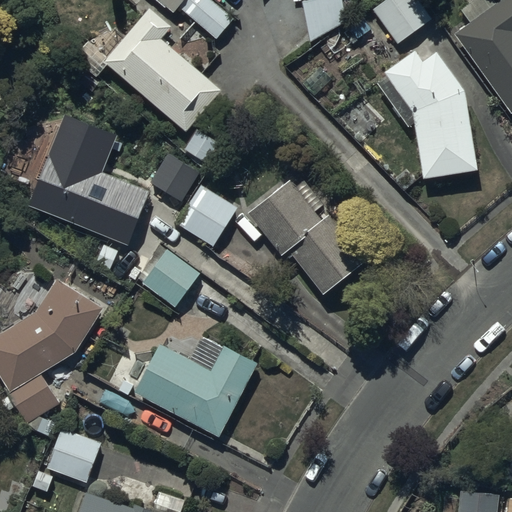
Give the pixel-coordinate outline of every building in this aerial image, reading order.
[(156,0),(164,6),(166,4),(173,9),(178,4),(217,36),(234,16),(214,0),(156,0)] [(342,0),(302,0),(308,38),(345,21),(342,0)] [(423,0),(380,0),(372,6),(397,42),(434,14),(423,0)] [(495,0),(466,0),(458,6),(467,18),(453,28),(510,109),(511,107),(511,0),(496,0),(496,1),(495,0)] [(171,22),(149,4),(108,52),(87,34),(75,48),(101,70),(108,62),(186,128),(222,86),(161,34),(171,22)] [(422,58),(414,45),(384,68),(410,107),(423,175),(477,165),(465,88),(436,47),(422,58)] [(66,110),(28,201),(129,242),(152,188),(102,167),(116,131),(66,110)] [(200,170),(168,151),(149,180),(183,200),(200,170)] [(289,174),(246,207),(281,253),(289,247),(322,289),(372,251),(337,205),(326,213),(320,205),(323,203),(304,177),(296,184),(289,174)] [(237,204),(200,182),(177,222),(213,244),(237,204)] [(200,270),(160,242),(135,278),(175,306),(200,270)] [(104,303),(56,273),(34,308),(0,328),(0,371),(10,387),(8,390),(26,420),(58,400),(39,370),(75,348),(104,303)] [(201,333),(190,356),(158,340),(133,389),(219,433),(257,358),(223,340),(221,344),(201,333)] [(101,438),(62,423),(46,466),(84,480),(101,438)] [(497,511),(499,490),(460,487),(457,511),(497,511)] [(132,503),(84,488),(76,511),(178,511),(184,496),(158,488),(152,504),(134,498),(132,503)]
